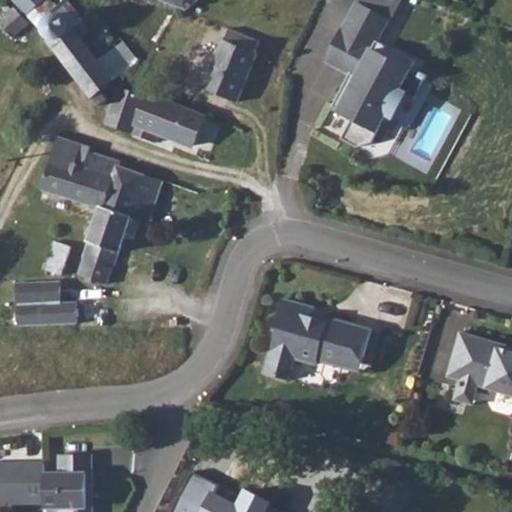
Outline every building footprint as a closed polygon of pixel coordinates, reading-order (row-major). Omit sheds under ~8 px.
[(111,93),(125,82),(107,61),(96,47),(116,32),(104,17),(95,23),(80,4),(70,11),(59,0),(36,0),(27,8),(64,47),(62,51),(110,111),(118,104),(111,93)] [(194,3),(191,0),(160,0),(186,11),(194,3)] [(13,4),(0,18),(17,33),(30,19),(13,4)] [(370,42),(380,21),(349,5),(332,39),(347,47),(335,71),(351,79),(344,93),(337,89),(328,109),(349,119),(338,141),(354,148),(368,143),(382,114),(388,118),(400,93),(394,90),(404,71),(409,62),(370,42)] [(251,40),(220,27),(216,37),(213,35),(193,87),(231,103),(251,52),(248,50),(251,40)] [(132,91),(117,127),(166,146),(172,133),(181,136),(188,113),(132,91)] [(108,215),(127,169),(129,165),(103,154),(96,171),(89,169),(96,149),(70,137),(47,189),(108,215)] [(108,215),(103,226),(80,281),(109,294),(137,226),(154,234),(173,190),(127,169),(108,215)] [(74,256),(57,249),(47,272),(64,279),(74,256)] [(8,286),(12,330),(70,326),(69,303),(53,304),(52,283),(8,286)] [(324,315),(292,306),(282,338),(285,339),(273,381),(298,387),(304,366),(325,372),(326,367),(350,374),(354,360),(373,365),(381,337),(335,323),(333,328),(321,324),(322,320),(324,315)] [(511,351),(470,339),(457,384),(470,388),(489,393),(511,400),(511,351)] [(61,472),(45,473),(45,503),(45,508),(61,508),(61,511),(92,511),(93,506),(88,506),(88,491),(93,491),(92,455),(61,455),(61,472)] [(0,504),(45,503),(45,473),(45,463),(0,463),(0,504)] [(177,511),(285,511),(242,488),(220,486),(194,474),(173,510),(177,511)]
